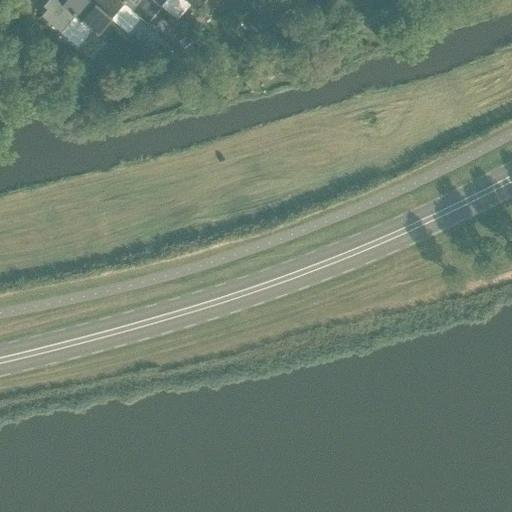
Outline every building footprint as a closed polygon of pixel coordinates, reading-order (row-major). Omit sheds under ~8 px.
[(92,5),(93,4),(88,0),(57,0),(42,18),(62,35),(63,35),(63,38),(68,41),(71,41),(79,48),(91,33),(98,39),(112,22),(92,5)] [(150,0),(97,0),(93,4),(92,5),(112,22),(113,20),(129,35),(141,20),(148,26),(162,9),(150,0)] [(150,0),(162,9),(177,22),(190,6),(198,13),(208,0),(150,0)] [(266,24),(258,33),(271,44),(278,35),(266,24)] [(270,50),(265,60),(273,64),(278,54),(270,50)] [(214,64),(212,75),(227,77),(229,66),(214,64)] [(185,65),(179,73),(190,83),(197,74),(185,65)] [(74,102),(92,109),(97,96),(78,89),(74,102)]
